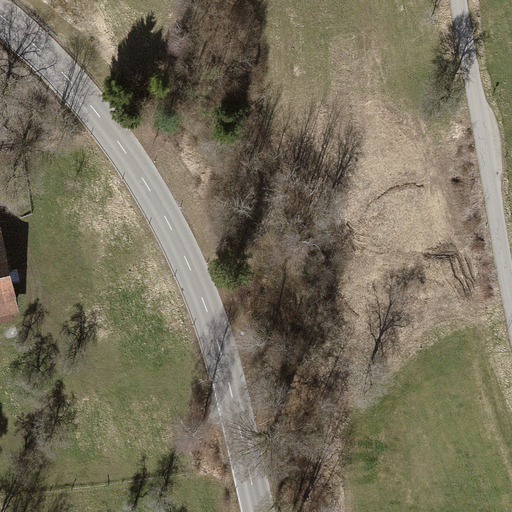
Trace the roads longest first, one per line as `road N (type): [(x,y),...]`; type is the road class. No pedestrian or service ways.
road 1 (tertiary): [(0,15),(92,107),(166,217),(218,345),(258,511)]
road 2 (residential): [(459,0),(511,292)]
